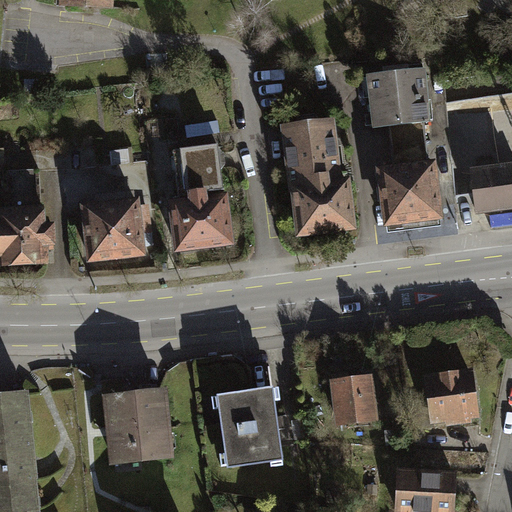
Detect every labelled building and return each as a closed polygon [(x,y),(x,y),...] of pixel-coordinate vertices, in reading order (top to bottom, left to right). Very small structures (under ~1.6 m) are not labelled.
[(366,78),(371,127),(385,126),(419,122),(425,121),(419,72),(366,78)] [(385,126),(390,170),(424,166),(419,122),(385,126)] [(291,191),(296,234),(349,227),(343,183),(324,185),(323,177),(335,176),(328,124),(280,129),(288,191),(291,191)] [(462,129),(472,211),(511,206),(511,185),(510,168),(511,167),(511,135),(511,124),(462,129)] [(185,195),(186,202),(220,198),(214,146),(168,152),(174,197),(185,195)] [(128,151),(111,153),(112,166),(134,164),(133,149),(128,149),(128,151)] [(383,222),(434,216),(429,166),(424,166),(390,170),(377,172),(383,222)] [(3,172),(5,213),(41,211),(40,170),(3,172)] [(168,204),(174,250),(226,243),(220,198),(186,202),(168,204)] [(85,209),(91,260),(142,255),(137,204),(85,209)] [(0,213),(0,266),(46,264),(45,245),(53,245),(52,228),(44,229),(43,211),(41,211),(5,213),(0,213)] [(332,377),(339,424),(376,419),(370,378),(348,381),(347,375),(332,377)] [(426,381),(431,421),(482,415),(477,376),(426,381)] [(232,467),(283,460),(274,388),(217,396),(228,466),(232,467)] [(108,398),(116,464),(170,458),(163,392),(108,398)] [(38,511),(27,394),(0,396),(0,511),(38,511)] [(401,472),(397,511),(458,511),(462,478),(401,472)]
